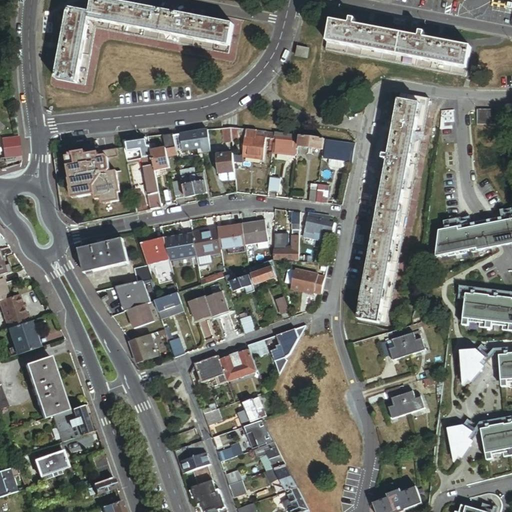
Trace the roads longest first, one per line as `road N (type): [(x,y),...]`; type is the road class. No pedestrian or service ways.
road 1 (residential): [(58,236),(240,202),(341,215)]
road 2 (residential): [(36,129),(203,108),(253,82)]
road 3 (residential): [(131,381),(181,364),(231,511)]
road 4 (residential): [(329,314),(369,128)]
road 5 (residential): [(369,128),(374,99),(387,86),(511,101)]
road 6 (residential): [(342,0),(511,32)]
road 7 (tertiary): [(38,252),(68,302),(100,394)]
road 8 (tertiary): [(131,381),(59,244)]
road 9 (tertiary): [(180,511),(131,381)]
road 10 (residential): [(32,0),(27,36),(36,129)]
road 11 (residential): [(253,82),(287,109),(369,128)]
road 12 (tertiary): [(100,394),(139,511)]
